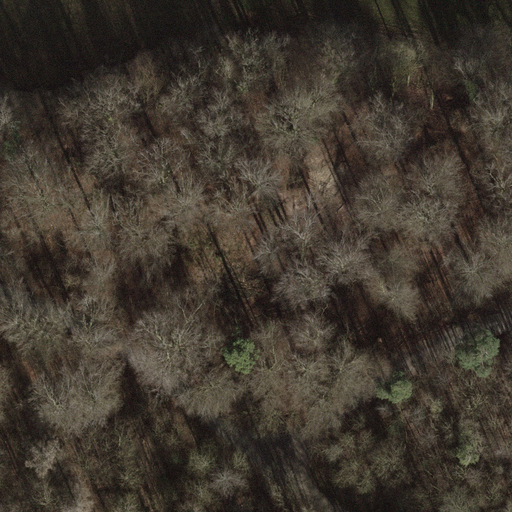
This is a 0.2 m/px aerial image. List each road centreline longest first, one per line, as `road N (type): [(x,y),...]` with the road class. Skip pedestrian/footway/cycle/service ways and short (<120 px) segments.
road 1 (track): [(0,290),(64,314),(197,399),(275,474),(342,511)]
road 2 (track): [(511,328),(422,360),(332,414),(275,474)]
